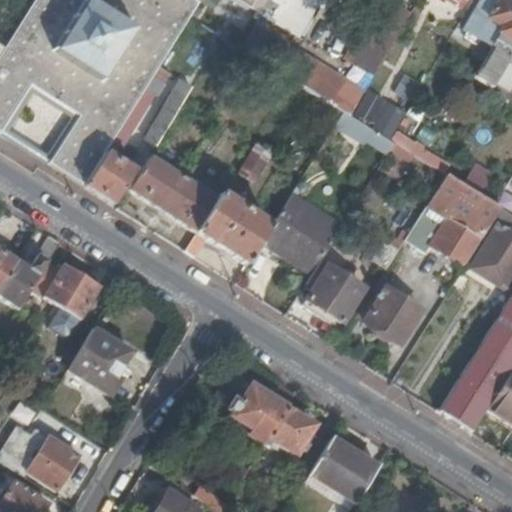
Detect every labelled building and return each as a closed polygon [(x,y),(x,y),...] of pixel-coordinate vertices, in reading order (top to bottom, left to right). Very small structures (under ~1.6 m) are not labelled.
[(157,0),(35,0),(4,50),(0,56),(0,135),(31,86),(36,89),(38,87),(48,94),(66,105),(75,111),(73,113),(79,117),(47,168),(82,190),(103,155),(111,143),(136,104),(139,100),(149,84),(158,70),(190,20),(157,0)] [(157,0),(190,20),(198,25),(206,11),(197,5),(198,4),(192,0),(157,0)] [(238,0),(262,14),(271,0),(238,0)] [(372,77),(409,14),(384,0),(380,0),(344,61),(372,77)] [(492,48),(474,79),(492,90),(511,57),(511,6),(501,0),(481,0),(463,30),(492,48)] [(253,30),(241,51),(293,83),(308,92),(320,72),(253,30)] [(511,57),(492,90),(492,92),(511,104),(511,57)] [(168,77),(158,70),(149,84),(155,87),(159,84),(162,86),(168,77)] [(346,88),(320,72),(308,92),(344,114),(351,119),(357,110),(341,100),(340,97),(346,88)] [(314,114),(317,108),(339,122),(344,114),(308,92),(293,83),(284,97),(295,104),(299,98),(305,102),(302,106),(314,114)] [(175,91),(143,141),(156,149),(187,99),(175,91)] [(363,99),(357,110),(351,119),(368,129),(374,118),(369,114),(374,106),(363,99)] [(144,110),(136,104),(111,143),(117,147),(121,149),(146,111),(144,110)] [(351,119),(344,114),(339,122),(337,125),(344,129),(351,119)] [(397,131),(390,143),(396,147),(416,159),(417,160),(424,148),(397,131)] [(117,147),(111,143),(103,155),(110,159),(117,147)] [(239,176),(252,183),(270,154),(256,146),(239,176)] [(391,154),(411,167),(416,159),(396,147),(391,154)] [(110,159),(103,155),(82,190),(111,208),(133,174),(110,159)] [(150,159),(128,193),(195,236),(216,203),(150,159)] [(443,228),(423,215),(404,244),(424,256),(429,249),(464,270),(466,266),(493,224),(496,220),(501,211),(494,206),(446,177),(426,209),(447,222),(443,228)] [(343,230),(291,197),(269,230),(264,239),(284,251),(287,246),(319,266),(320,265),(343,230)] [(220,198),(216,203),(195,236),(184,254),(195,260),(206,243),(245,269),(264,239),(269,230),(220,198)] [(496,220),(511,230),(511,218),(501,211),(496,220)] [(511,236),(493,224),(466,266),(511,295),(511,236)] [(30,274),(17,266),(0,292),(0,303),(18,315),(30,294),(46,268),(59,247),(50,242),(30,274)] [(287,246),(284,251),(316,272),(319,266),(287,246)] [(383,246),(372,263),(386,273),(398,254),(383,246)] [(0,292),(17,266),(0,254),(0,292)] [(306,303),(341,326),(362,293),(320,265),(319,266),(316,272),(304,290),(311,295),(306,303)] [(62,270),(59,275),(46,268),(30,294),(73,321),(93,289),(62,270)] [(398,348),(420,314),(385,291),(363,326),(398,348)] [(511,298),(438,416),(470,437),(485,413),(511,370),(511,298)] [(130,358),(91,334),(65,376),(108,403),(119,385),(114,382),(130,358)] [(511,370),(485,413),(511,430),(511,370)] [(245,434),(245,439),(263,451),(263,450),(285,416),(248,392),(228,423),(245,434)] [(312,433),(285,416),(263,450),(269,454),(273,448),(294,462),(312,433)] [(55,494),(77,461),(48,442),(26,477),(55,494)] [(332,444),(308,482),(353,509),(376,472),(332,444)] [(0,511),(43,511),(47,507),(14,487),(0,508),(0,511)] [(198,489),(190,501),(206,511),(224,511),(227,508),(198,489)] [(190,511),(166,495),(154,511),(190,511)]
